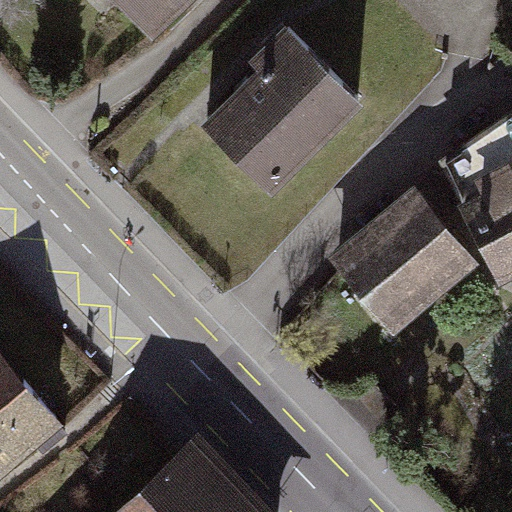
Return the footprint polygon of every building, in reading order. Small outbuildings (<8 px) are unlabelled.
[(127,0),(149,22),(171,0),(127,0)] [(263,67),(208,122),(270,184),(360,95),(290,25),(256,59),(263,67)] [(511,111),(450,154),(454,161),(444,165),(461,204),(468,200),(500,269),(511,263),(511,111)] [(421,191),(337,261),(387,320),(471,250),(421,191)] [(0,350),(0,465),(32,438),(37,443),(46,434),(52,441),(66,429),(55,418),(57,416),(0,350)] [(238,511),(184,455),(123,511),(238,511)]
